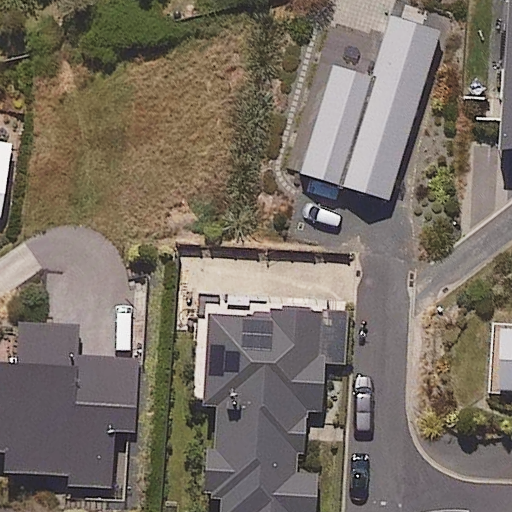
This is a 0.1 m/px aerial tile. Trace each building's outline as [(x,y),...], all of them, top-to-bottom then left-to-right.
[(511,147),(511,0),(510,0),(502,147),(511,147)] [(335,67),(302,174),(310,177),(306,191),(337,201),(341,190),(390,206),(443,37),(392,20),(374,78),(335,67)] [(11,146),(0,144),(0,217),(1,218),(11,146)] [(349,366),(348,314),(208,316),(210,409),(217,408),(218,454),(211,454),(211,511),(318,511),(317,476),(307,476),(306,415),(325,415),(324,366),(349,366)] [(78,329),(22,328),(21,366),(0,365),(0,452),(7,453),(7,474),(73,476),(73,498),(116,499),(117,432),(136,432),(138,362),(78,360),(78,329)] [(511,328),(496,328),(492,391),(511,392),(511,328)]
